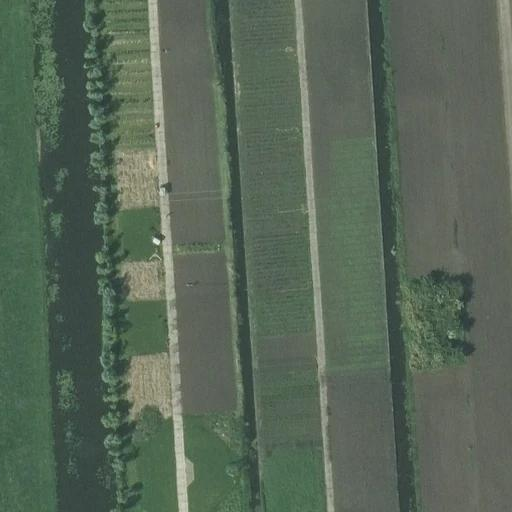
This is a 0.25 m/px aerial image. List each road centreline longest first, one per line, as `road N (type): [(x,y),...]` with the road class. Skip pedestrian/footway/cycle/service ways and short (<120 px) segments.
road 1 (track): [(329,511),(296,0)]
road 2 (track): [(182,511),(150,0)]
